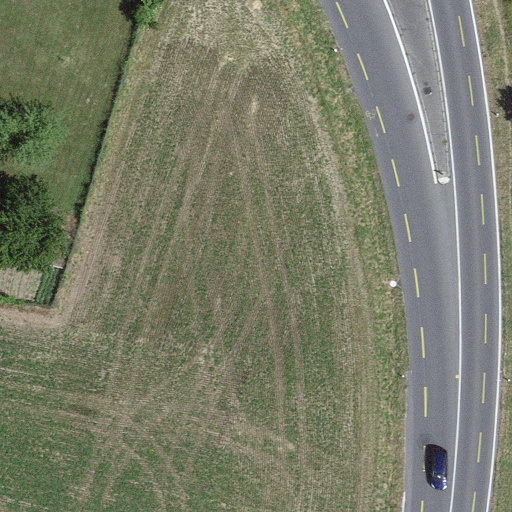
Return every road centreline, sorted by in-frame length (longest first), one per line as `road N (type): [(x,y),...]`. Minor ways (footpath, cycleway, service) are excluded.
road 1 (secondary): [(353,0),(460,320)]
road 2 (secondary): [(460,320),(473,169),(449,0)]
road 3 (secondary): [(460,320),(450,511)]
